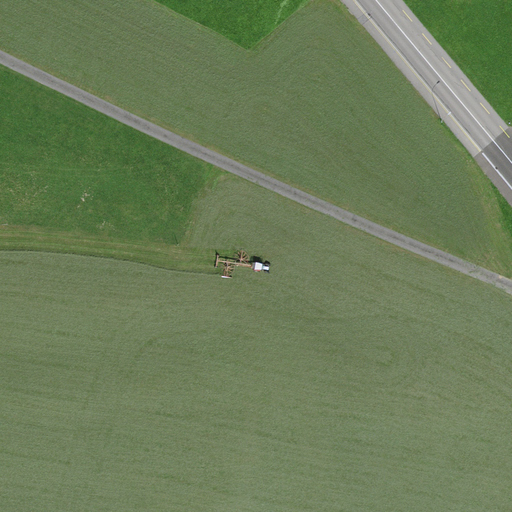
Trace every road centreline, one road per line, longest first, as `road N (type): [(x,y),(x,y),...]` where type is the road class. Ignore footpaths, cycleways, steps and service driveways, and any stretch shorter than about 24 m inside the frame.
road 1 (track): [(511,288),(0,47)]
road 2 (secondary): [(511,163),(375,0)]
